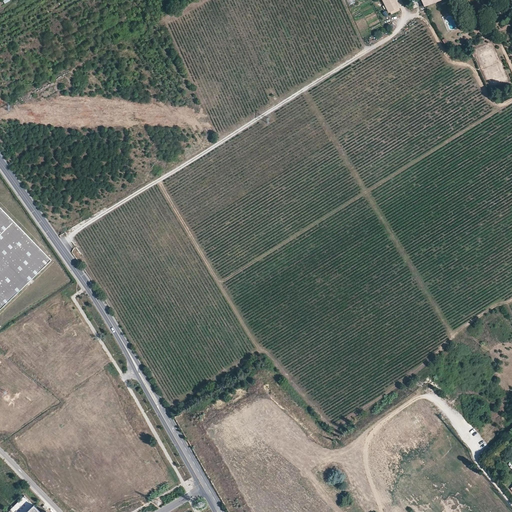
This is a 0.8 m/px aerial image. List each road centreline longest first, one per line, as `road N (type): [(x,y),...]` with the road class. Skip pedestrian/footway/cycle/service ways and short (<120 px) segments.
road 1 (track): [(397,0),(405,16),(396,31),(61,246)]
road 2 (tertiary): [(0,159),(89,286),(205,486)]
